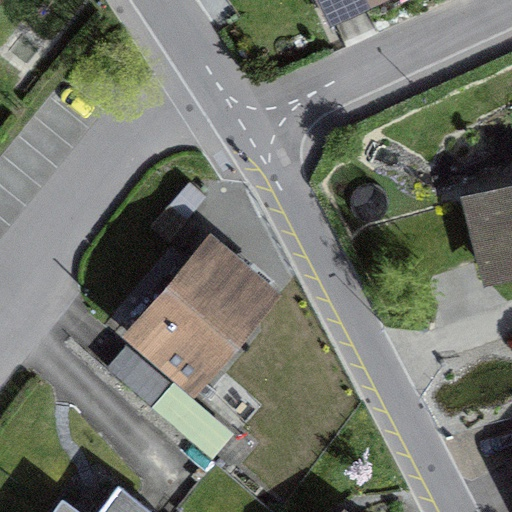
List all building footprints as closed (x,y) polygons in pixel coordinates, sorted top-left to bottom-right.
[(356,0),(321,0),(327,13),(356,0)] [(511,187),(468,198),(489,270),(511,263),(511,187)] [(167,293),(136,329),(191,377),(265,292),(209,244),(177,281),(168,273),(157,285),(167,293)] [(169,382),(125,343),(106,364),(150,403),(169,382)] [(211,454),(229,433),(171,383),(153,404),(211,454)] [(154,511),(116,485),(96,511),(61,511),(57,508),(53,511),(154,511)]
